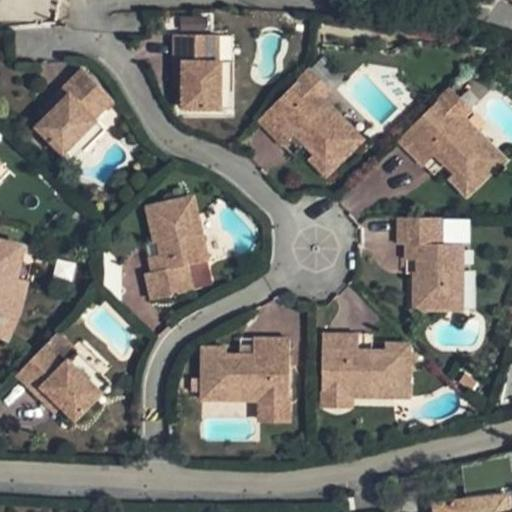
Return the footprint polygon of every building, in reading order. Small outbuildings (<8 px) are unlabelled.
[(235,90),(236,59),(221,59),(221,32),(177,31),(176,59),(185,59),(184,85),(184,106),(222,107),(222,89),(235,90)] [(184,85),(185,59),(176,59),(176,85),(184,85)] [(104,128),(94,118),(113,99),(82,68),(64,86),(69,92),(50,111),(36,125),(62,151),(74,139),(83,149),(104,128)] [(332,89),(322,79),(312,68),(301,79),(312,90),(315,86),(325,96),(332,89)] [(325,96),(315,86),(312,90),(301,79),(260,119),(285,145),(295,134),(306,145),(314,153),(309,158),(326,176),(365,138),(325,96)] [(50,111),(69,92),(64,86),(44,105),(50,111)] [(234,107),(235,90),(222,89),(222,107),(234,107)] [(471,112),(451,89),(440,100),(451,111),(454,108),(464,118),(471,112)] [(451,111),(440,100),(399,140),(424,165),(437,155),(455,175),(450,179),(466,197),(504,160),(464,118),(454,108),(451,111)] [(295,155),(306,145),(295,134),(285,145),(295,155)] [(71,161),(83,149),(74,139),(62,151),(71,161)] [(193,239),(201,237),(194,198),(185,200),(193,239)] [(147,286),(189,287),(186,268),(206,263),(201,237),(193,239),(185,200),(146,209),(152,244),(157,243),(160,256),(148,258),(152,275),(146,276),(147,286)] [(454,308),(455,270),(462,270),(462,243),(442,242),(442,217),(399,216),(399,243),(407,243),(407,258),(418,259),(418,272),(414,272),(413,308),(454,308)] [(0,322),(4,312),(7,313),(12,290),(4,288),(15,240),(0,236),(0,322)] [(146,246),(148,258),(160,256),(157,243),(152,244),(146,246)] [(465,272),(466,308),(475,308),(474,272),(465,272)] [(191,293),(189,287),(147,286),(150,301),(191,293)] [(322,333),(320,391),(336,391),(336,395),(351,395),(408,396),(410,345),(385,344),(385,351),(358,351),(358,334),(322,333)] [(200,403),(257,403),(272,404),(271,399),(287,399),(287,341),(251,341),(251,357),(224,357),(224,350),(201,350),(200,403)] [(45,344),(16,375),(36,395),(41,389),(61,408),(75,420),(101,394),(89,383),(98,374),(75,352),(64,363),(45,344)] [(109,385),(98,374),(89,383),(101,394),(109,385)] [(41,389),(36,395),(54,413),(61,408),(41,389)] [(336,391),(320,391),(320,405),(350,405),(351,395),(336,395),(336,391)] [(272,404),(257,403),(257,423),(286,423),(287,399),(271,399),(272,404)] [(167,425),(167,443),(178,444),(178,424),(167,425)] [(510,511),(508,494),(448,502),(450,510),(447,511),(510,511)] [(447,511),(450,510),(448,502),(435,504),(435,511),(447,511)]
